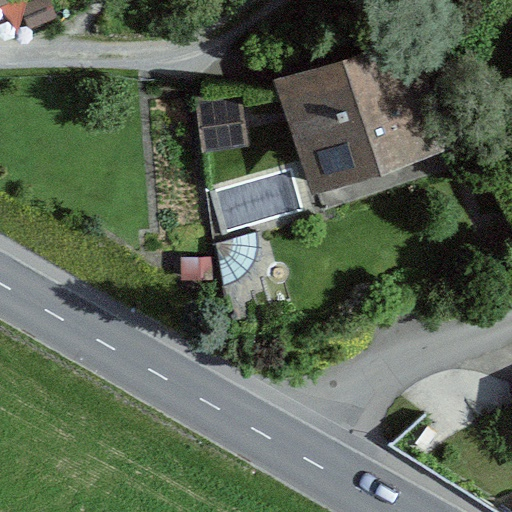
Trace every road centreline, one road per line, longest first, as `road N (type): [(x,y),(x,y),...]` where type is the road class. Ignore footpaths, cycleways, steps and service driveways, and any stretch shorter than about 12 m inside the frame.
road 1 (tertiary): [(0,282),(279,441)]
road 2 (residential): [(272,0),(187,50),(42,45),(0,52)]
road 3 (unclassified): [(279,441),(414,360),(511,318)]
road 4 (tertiary): [(279,441),(403,511)]
